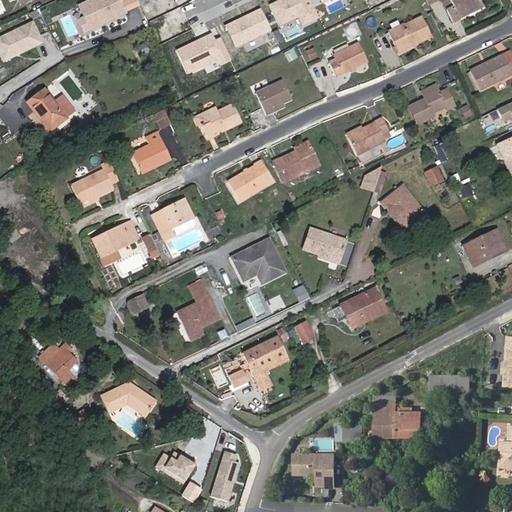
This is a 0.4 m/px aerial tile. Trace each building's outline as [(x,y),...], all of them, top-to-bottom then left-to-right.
[(121,0),(88,0),(78,5),(91,32),(128,15),(121,0)] [(277,0),(267,5),(278,27),(296,18),(301,27),(319,18),(309,0),(277,0)] [(462,12),(483,2),(481,0),(455,0),(457,4),(449,8),(456,20),(464,17),(462,12)] [(485,7),(483,2),(462,12),(464,17),(485,7)] [(260,7),(224,24),(236,48),(271,30),(260,7)] [(390,30),(400,51),(435,35),(426,16),(409,23),(408,21),(390,30)] [(33,20),(0,35),(0,55),(3,62),(44,43),(33,20)] [(212,35),(177,51),(188,75),(218,61),(220,66),(232,60),(222,38),(214,41),(212,35)] [(332,60),(338,72),(370,58),(362,41),(337,53),(338,58),(332,60)] [(145,42),(138,46),(143,55),(150,51),(145,42)] [(309,60),(317,57),(314,47),(305,50),(309,60)] [(283,52),(287,63),(298,58),(294,48),(283,52)] [(471,72),(480,91),(511,75),(511,53),(471,72)] [(292,96),(282,78),(256,91),(267,112),(285,104),(283,101),(292,96)] [(422,92),(424,97),(439,90),(437,85),(422,92)] [(439,90),(424,97),(427,104),(421,106),(419,102),(408,107),(417,126),(434,118),(432,114),(444,108),(446,109),(456,105),(447,86),(439,90)] [(69,117),(45,89),(27,104),(51,131),(69,117)] [(511,102),(496,110),(505,127),(511,123),(511,102)] [(197,115),(207,136),(242,119),(234,103),(218,110),(215,106),(197,115)] [(172,121),(165,106),(155,111),(162,126),(172,121)] [(457,112),(461,120),(471,115),(468,108),(457,112)] [(92,136),(103,125),(94,115),(82,126),(92,136)] [(479,121),(482,129),(493,124),(489,117),(479,121)] [(364,131),(349,137),(358,156),(384,144),(380,135),(387,132),(381,119),(362,128),(364,131)] [(347,132),(349,137),(364,131),(362,128),(360,125),(347,132)] [(131,152),(138,166),(153,159),(155,164),(170,156),(157,130),(145,136),(148,143),(131,152)] [(511,137),(499,145),(506,159),(511,155),(511,137)] [(295,151),(311,144),(309,139),(293,146),(295,151)] [(321,163),(311,144),(295,151),(276,160),(281,170),(282,170),(287,180),(321,163)] [(228,179),(240,199),(273,179),(261,158),(228,179)] [(153,159),(138,166),(140,171),(155,164),(153,159)] [(353,175),(362,170),(358,165),(350,170),(353,175)] [(80,200),(96,192),(111,184),(103,166),(71,181),(80,200)] [(431,188),(444,181),(437,166),(423,172),(431,188)] [(389,171),(383,169),(380,176),(376,188),(383,190),(389,171)] [(12,178),(22,195),(36,188),(26,171),(12,178)] [(376,188),(380,176),(368,172),(364,183),(376,188)] [(122,183),(114,184),(116,199),(124,198),(122,183)] [(457,189),(463,198),(473,193),(467,184),(457,189)] [(391,205),(410,226),(424,214),(402,186),(381,203),(386,209),(391,205)] [(0,217),(18,242),(40,226),(14,191),(0,201),(0,217)] [(99,196),(96,192),(80,200),(82,204),(99,196)] [(196,213),(188,195),(155,210),(167,234),(176,230),(196,222),(197,219),(196,213)] [(404,231),(410,226),(391,205),(386,209),(404,231)] [(96,234),(108,259),(117,255),(113,247),(120,244),(143,234),(135,216),(96,234)] [(335,257),(334,260),(341,263),(349,239),(312,227),(305,248),(321,253),(335,257)] [(155,254),(163,250),(154,231),(146,234),(155,254)] [(465,263),(469,269),(493,256),(483,237),(449,253),(456,267),(465,263)] [(270,242),(235,260),(243,278),(257,271),(259,276),(264,286),(287,275),(270,242)] [(123,252),(120,244),(113,247),(117,255),(123,252)] [(459,274),(469,269),(465,263),(456,267),(459,274)] [(259,276),(257,271),(243,278),(246,282),(259,276)] [(297,291),(303,302),(312,297),(306,286),(297,291)] [(348,318),(353,328),(387,310),(376,286),(340,303),(334,307),(341,321),(348,318)] [(193,296),(196,302),(178,311),(193,340),(205,335),(200,327),(221,317),(207,289),(193,296)] [(149,291),(135,298),(141,309),(154,303),(149,291)] [(238,331),(256,325),(254,319),(236,324),(238,331)] [(307,320),(298,325),(306,338),(314,333),(307,320)] [(289,356),(279,335),(246,351),(250,359),(241,363),(244,369),(232,375),(237,386),(249,381),(244,371),(253,366),(261,379),(271,374),(268,367),(289,356)] [(511,338),(505,338),(503,363),(502,374),(501,386),(511,387),(511,338)] [(41,356),(65,384),(71,379),(66,372),(76,362),(69,354),(72,352),(66,345),(57,353),(52,347),(41,356)] [(232,375),(244,369),(241,363),(240,361),(228,367),(232,375)] [(271,374),(261,379),(265,386),(275,381),(271,374)] [(430,376),(430,392),(458,392),(459,376),(430,376)] [(110,418),(130,409),(133,407),(136,406),(149,415),(158,402),(131,384),(100,399),(110,418)] [(53,406),(64,396),(58,390),(48,400),(53,406)] [(396,412),(396,408),(396,394),(374,393),(373,412),(369,412),(369,445),(379,445),(379,438),(421,439),(421,413),(412,413),(396,412)] [(59,409),(68,400),(64,396),(53,406),(57,410),(59,409)] [(149,415),(136,406),(133,407),(147,417),(149,415)] [(74,426),(88,419),(84,412),(71,420),(74,426)] [(336,423),(335,434),(343,435),(344,424),(336,423)] [(360,439),(361,426),(345,426),(344,439),(360,439)] [(511,426),(508,426),(507,443),(500,442),(498,469),(511,469),(511,426)] [(104,458),(92,449),(83,460),(95,470),(104,458)] [(231,455),(223,452),(208,497),(224,502),(237,465),(232,463),(229,462),(231,455)] [(155,466),(181,483),(194,463),(180,454),(179,456),(173,453),(169,459),(162,454),(155,466)] [(294,457),(293,474),(309,474),(311,473),(316,473),(316,477),(316,485),(325,486),(325,487),(333,488),(334,455),(296,454),(294,457)] [(347,470),(357,470),(358,459),(348,458),(347,470)]
